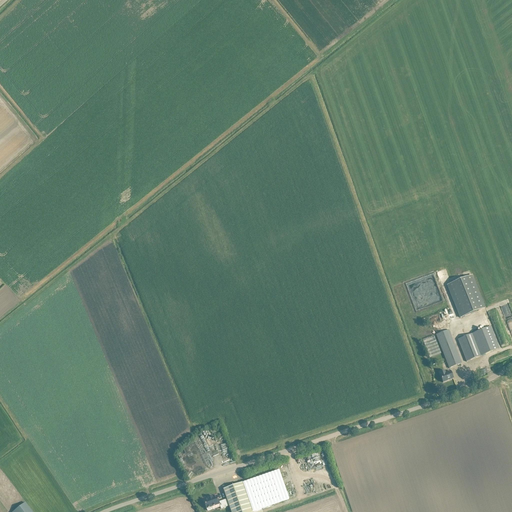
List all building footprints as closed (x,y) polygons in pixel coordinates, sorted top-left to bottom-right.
[(485,309),(472,276),(446,286),(459,319),(485,309)] [(466,362),(499,349),(490,327),(457,340),(466,362)] [(462,364),(460,359),(449,330),(436,335),(449,369),(462,364)] [(444,371),(439,373),(443,383),(453,379),(450,371),(445,373),(444,371)] [(289,499),(281,475),(279,471),(223,490),(227,499),(229,506),(230,511),(251,511),(252,511),(289,499)] [(229,506),(227,499),(219,502),(217,496),(212,498),(212,497),(208,498),(208,499),(204,501),(207,509),(208,511),(213,509),(212,507),(220,505),(221,509),(229,506)] [(31,511),(25,503),(13,511),(31,511)]
